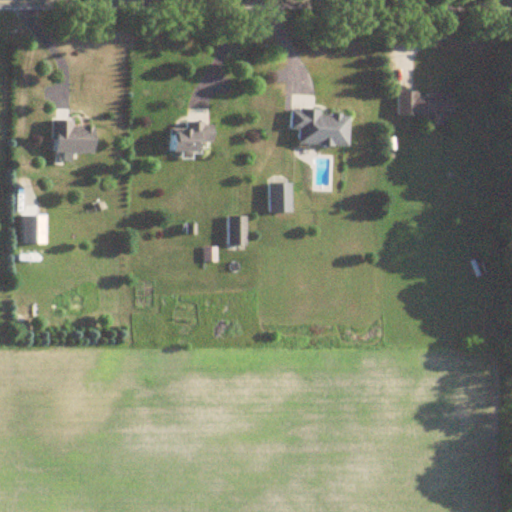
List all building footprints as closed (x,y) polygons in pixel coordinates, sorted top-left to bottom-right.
[(396,94),(396,116),(450,116),(450,94),(396,94)] [(297,131),(296,145),(345,148),(347,114),(289,111),(288,130),(297,131)] [(69,122),(49,122),(49,155),(90,155),(90,128),(69,128),(69,122)] [(169,153),(197,153),(197,143),(209,143),(209,124),(183,124),(183,131),(169,131),(169,153)] [(268,213),(289,213),(289,183),(268,183),(268,213)] [(245,217),(227,216),(227,250),(245,250),(245,217)]
